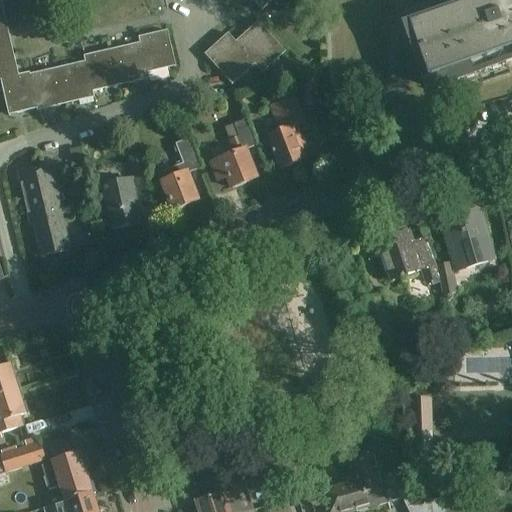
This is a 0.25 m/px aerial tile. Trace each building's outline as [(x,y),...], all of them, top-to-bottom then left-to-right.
[(511,0),(461,0),(464,8),(400,27),(416,83),(425,80),(428,89),(511,63),(511,0)] [(0,19),(0,50),(12,47),(5,19),(0,19)] [(258,22),(236,42),(235,42),(255,64),(254,64),(262,73),(285,51),(258,22)] [(138,38),(140,43),(148,73),(176,66),(168,31),(138,38)] [(235,42),(236,42),(228,33),(205,54),(232,85),(254,64),(255,64),(235,42)] [(113,49),(121,86),(150,79),(148,73),(140,43),(113,49)] [(18,75),(12,47),(0,50),(0,81),(1,81),(0,80),(18,76),(18,75)] [(84,56),(85,61),(86,61),(93,92),(94,92),(121,86),(113,49),(84,56)] [(85,61),(57,68),(66,105),(95,98),(94,92),(93,92),(86,61),(85,61)] [(37,111),(66,105),(57,68),(28,74),(37,109),(37,111)] [(28,72),(18,75),(18,76),(0,80),(1,81),(9,116),(37,109),(28,74),(28,72)] [(312,72),(313,80),(299,81),(301,106),(316,105),(315,80),(317,80),(317,72),(312,72)] [(307,159),(302,146),(305,144),(298,125),(305,123),(296,98),(273,107),(283,132),(267,138),(279,170),(307,159)] [(231,141),(236,154),(211,164),(218,182),(228,178),(232,188),(258,179),(247,150),(258,146),(248,120),(237,124),(242,137),(231,141)] [(160,175),(163,184),(174,211),(199,202),(188,174),(202,168),(191,140),(175,146),(183,165),(160,175)] [(69,150),(69,151),(73,171),(84,168),(79,148),(69,150)] [(134,180),(146,178),(142,156),(130,159),(134,180)] [(24,198),(58,190),(52,164),(18,172),(24,198)] [(113,229),(140,223),(131,179),(103,185),(113,229)] [(58,190),(24,198),(30,224),(33,223),(60,217),(59,214),(63,213),(58,190)] [(456,272),(494,261),(479,211),(445,221),(447,229),(443,230),(456,272)] [(60,217),(33,223),(41,256),(68,250),(60,217)] [(426,283),(428,283),(434,299),(443,297),(437,267),(435,268),(426,241),(404,248),(400,236),(378,244),(392,282),(422,272),(426,283)] [(450,264),(437,267),(443,297),(456,294),(450,264)] [(0,368),(0,395),(18,390),(11,366),(0,368)] [(18,390),(0,395),(0,432),(22,426),(19,416),(25,414),(18,390)] [(414,433),(431,433),(430,400),(413,400),(414,433)] [(345,461),(350,480),(380,472),(372,443),(332,453),(335,464),(345,461)] [(41,444),(0,457),(5,472),(6,475),(47,462),(41,444)] [(93,493),(85,468),(80,454),(42,466),(49,490),(60,487),(65,501),(65,502),(93,493)] [(197,503),(200,511),(241,511),(235,492),(246,488),(241,472),(203,484),(208,499),(197,503)] [(348,484),(355,511),(358,511),(388,504),(380,472),(350,480),(348,484)] [(325,511),(355,511),(348,484),(329,489),(327,479),(317,481),(325,511)] [(406,508),(425,499),(420,489),(398,491),(406,508)] [(98,511),(93,493),(65,502),(65,501),(43,508),(44,511),(98,511)] [(456,511),(455,497),(429,499),(430,511),(456,511)] [(430,511),(429,499),(425,499),(406,508),(408,511),(430,511)]
